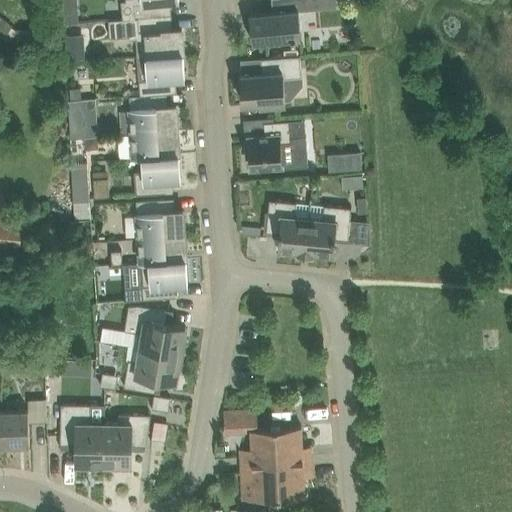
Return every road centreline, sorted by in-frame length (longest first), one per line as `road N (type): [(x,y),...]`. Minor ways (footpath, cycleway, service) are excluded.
road 1 (residential): [(355,511),(334,284),(229,278)]
road 2 (residential): [(229,278),(211,69),(222,28),(219,0)]
road 3 (residential): [(158,511),(195,477),(229,278)]
